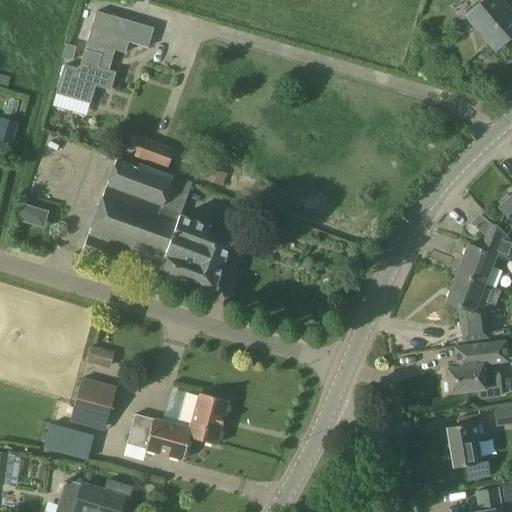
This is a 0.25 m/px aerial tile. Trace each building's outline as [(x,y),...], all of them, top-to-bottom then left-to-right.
[(495,49),(511,34),(511,14),(499,0),(473,0),(479,6),(467,17),(495,49)] [(111,48),(126,53),(129,43),(148,48),(154,29),(96,12),(80,67),(78,67),(78,69),(64,65),(56,94),(90,104),(95,86),(110,90),(115,73),(105,69),(111,48)] [(72,61),(75,47),(66,44),(62,58),(72,61)] [(0,140),(12,144),(18,123),(0,117),(0,140)] [(162,147),(141,139),(135,156),(167,168),(174,151),(162,147)] [(209,227),(180,217),(192,182),(173,176),(172,179),(138,167),(137,168),(115,160),(80,257),(154,284),(160,268),(213,288),(231,239),(208,231),(209,227)] [(498,208),(511,224),(511,195),(510,198),(507,195),(498,203),(501,206),(498,208)] [(20,218),(41,225),(45,213),(23,207),(20,218)] [(467,246),(457,274),(494,288),(500,271),(492,268),(496,256),(510,262),(511,254),(511,242),(498,227),(490,224),(480,251),(467,246)] [(494,288),(457,274),(446,302),(459,307),(462,341),(488,338),(485,311),(494,288)] [(90,343),(85,362),(108,369),(113,351),(90,343)] [(493,370),(492,364),(503,363),(501,345),(453,350),(455,368),(445,369),(448,394),(475,391),(476,395),(480,399),(496,397),(499,393),(497,374),(493,370)] [(98,383),(81,379),(70,417),(105,427),(110,408),(93,403),(98,383)] [(187,394),(178,426),(190,429),(188,437),(189,438),(216,445),(228,401),(199,393),(198,397),(187,394)] [(496,422),(511,421),(511,408),(496,409),(496,422)] [(182,460),(189,438),(188,437),(190,429),(178,426),(135,414),(126,444),(182,460)] [(453,468),(465,466),(467,480),(490,476),(488,461),(475,463),(471,437),(483,435),(480,415),(457,419),(459,426),(446,428),(453,468)] [(43,451),(88,456),(91,430),(46,425),(43,451)] [(119,511),(124,499),(127,500),(131,487),(107,480),(104,491),(82,484),(81,486),(66,481),(56,511),(119,511)] [(511,482),(501,484),(504,503),(511,501),(511,482)] [(500,511),(496,489),(478,493),(481,511),(500,511)]
